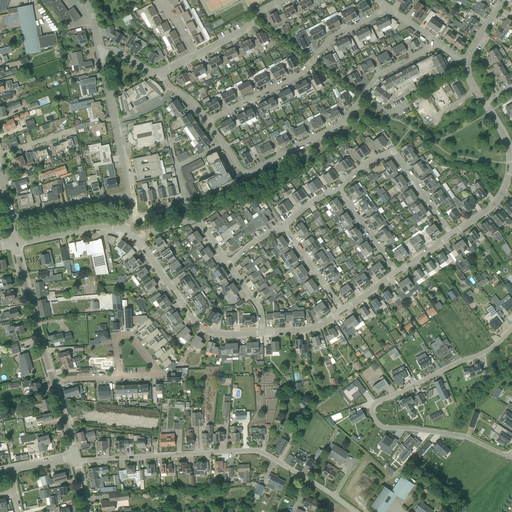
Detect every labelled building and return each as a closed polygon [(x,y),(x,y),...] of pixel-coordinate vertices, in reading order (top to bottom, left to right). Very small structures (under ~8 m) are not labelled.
[(0,0),(0,12),(3,13),(6,12),(9,0),(0,0)] [(48,0),(47,0),(48,0),(49,3),(64,22),(70,17),(71,17),(75,23),(81,18),(74,8),(68,12),(59,0),(48,0)] [(307,8),(303,0),(299,0),(298,1),(299,2),(298,3),(299,5),(296,7),(300,14),(304,12),(304,10),(307,8)] [(316,6),(313,0),(303,0),(307,8),(311,6),(313,8),(316,6)] [(360,3),(354,6),(357,11),(360,10),(362,14),(370,10),(369,7),(371,6),(369,3),(366,4),(365,0),(360,3)] [(400,3),(401,3),(402,4),(400,7),(406,11),(412,3),(407,0),(398,0),(397,1),(400,3)] [(476,4),(475,6),(485,13),(486,13),(485,13),(488,8),(483,5),(485,2),(482,0),(479,6),(476,4)] [(175,9),(179,16),(181,15),(188,11),(183,1),(179,3),(180,6),(175,9)] [(425,8),(418,3),(414,9),(417,12),(414,17),(420,21),(426,13),(423,11),(425,8)] [(147,19),(157,14),(152,4),(138,11),(140,15),(144,13),(147,19)] [(41,52),(38,38),(36,28),(32,6),(32,5),(32,6),(32,7),(18,10),(21,27),(26,55),(41,52)] [(300,14),(296,7),(294,8),(292,6),(291,6),(290,5),(286,7),(291,16),(295,15),(297,16),(300,14)] [(352,9),(347,12),(352,20),(357,17),(354,12),(357,11),(354,6),(354,5),(351,7),(352,9)] [(331,14),(337,11),(334,6),(328,9),(331,14)] [(470,9),(469,12),(478,18),(479,16),(482,17),(485,13),(475,6),(473,8),(474,8),(473,11),(470,9)] [(291,16),(286,7),(282,9),(283,11),(282,11),(283,14),(281,15),(285,23),(288,21),(288,18),(291,16)] [(8,10),(9,14),(0,15),(0,30),(21,27),(18,10),(18,8),(8,10)] [(192,22),(196,20),(191,9),(188,11),(181,15),(185,22),(191,19),(192,22)] [(432,30),(437,22),(432,19),(436,14),(431,11),(424,20),(429,24),(427,26),(432,30)] [(346,23),(352,20),(347,12),(342,15),(340,12),(338,14),(341,19),(343,18),(346,23)] [(464,19),(465,20),(476,28),(476,27),(479,22),(476,21),(478,18),(469,12),(464,19)] [(285,23),(281,15),(278,17),(276,13),(269,16),(271,19),(269,20),(272,26),(273,26),(274,29),(276,29),(281,26),(281,25),(285,23)] [(162,25),(162,24),(157,14),(147,19),(144,21),(148,28),(151,26),(153,30),(157,28),(157,27),(162,25)] [(336,17),(331,20),(335,29),(341,26),(338,21),(341,19),(338,14),(335,15),(336,17)] [(384,18),(381,20),(385,28),(389,26),(395,31),(399,25),(396,24),(397,22),(392,19),(389,21),(387,17),(385,19),(384,18)] [(503,23),(511,28),(511,25),(511,19),(511,21),(507,19),(505,21),(504,20),(503,23)] [(192,22),(186,25),(190,32),(196,29),(197,32),(201,30),(196,20),(192,22)] [(330,32),(335,29),(331,20),(325,23),(324,21),(322,22),(324,28),(327,26),(330,32)] [(381,30),(385,28),(381,20),(377,21),(378,22),(375,24),(378,30),(375,31),(379,39),(384,37),(381,30)] [(465,20),(464,22),(463,22),(459,28),(462,30),(469,35),(472,31),(472,32),(475,28),(475,27),(476,28),(465,20)] [(165,36),(172,33),(171,32),(166,22),(162,24),(162,25),(157,27),(157,28),(162,38),(165,36)] [(324,28),(322,22),(319,24),(320,27),(315,29),(320,39),(324,37),(323,36),(325,35),(322,29),(324,28)] [(442,26),(437,22),(432,30),(437,33),(439,31),(441,33),(445,27),(443,25),(442,26)] [(501,28),(508,32),(511,28),(503,23),(501,25),(503,25),(501,28)] [(121,39),(123,36),(116,32),(116,33),(114,32),(113,26),(105,28),(107,36),(110,38),(112,39),(112,40),(118,44),(119,43),(120,44),(122,40),(121,39)] [(58,46),(56,34),(42,37),(40,27),(36,28),(38,38),(41,52),(45,50),(45,48),(58,46)] [(365,38),(369,36),(372,43),(377,40),(373,32),(371,34),(367,27),(365,29),(364,28),(361,30),(365,38)] [(441,35),(444,37),(444,38),(451,43),(456,37),(455,37),(451,33),(453,31),(447,27),(441,35)] [(498,30),(497,32),(505,37),(508,32),(501,28),(499,30),(498,30)] [(316,41),(320,39),(315,29),(309,32),(308,30),(306,32),(308,37),(311,36),(314,41),(316,40),(316,41)] [(201,30),(197,32),(199,35),(193,38),(197,45),(207,40),(201,30)] [(311,42),(308,37),(306,32),(305,30),(299,33),(302,39),(297,41),(300,46),(301,46),(303,49),(309,46),(308,43),(311,42)] [(366,40),(365,38),(361,30),(357,32),(358,32),(355,34),(356,35),(353,37),(359,49),(364,47),(362,42),(366,40)] [(79,44),(87,43),(85,31),(77,33),(79,44)] [(175,31),(171,32),(172,33),(165,36),(170,46),(175,44),(173,41),(178,38),(175,31)] [(254,41),(258,49),(261,54),(263,53),(264,52),(262,44),(268,41),(265,34),(263,35),(262,32),(255,35),(257,39),(254,41)] [(497,32),(495,34),(497,34),(495,37),(497,39),(496,41),(501,45),(503,42),(502,41),(505,37),(497,32)] [(457,34),(455,37),(456,37),(451,43),(454,44),(453,45),(461,50),(465,44),(461,41),(463,38),(457,34)] [(144,49),(147,44),(146,44),(136,38),(136,37),(132,35),(125,46),(131,50),(130,51),(133,53),(133,54),(135,55),(136,55),(138,52),(139,52),(142,47),(144,49)] [(413,50),(414,49),(415,50),(418,48),(417,47),(419,46),(418,45),(421,40),(414,35),(411,39),(409,40),(408,39),(404,41),(405,41),(407,47),(409,50),(412,48),(413,50)] [(341,40),(345,48),(349,46),(353,53),(357,50),(351,38),(348,39),(348,38),(345,39),(345,38),(341,40)] [(255,50),(258,49),(254,41),(252,42),(250,40),(249,40),(248,39),(244,41),(249,51),(253,48),(255,50)] [(341,50),(345,48),(341,40),(337,42),(338,43),(335,44),(338,50),(336,52),(340,59),(344,57),(341,50)] [(246,52),(249,51),(244,41),(240,43),(241,45),(240,45),(241,48),(238,49),(242,57),(246,55),(246,52)] [(397,47),(402,55),(406,53),(405,52),(407,52),(405,48),(407,47),(405,41),(402,43),(402,44),(397,47)] [(170,46),(176,57),(185,52),(181,44),(176,47),(175,44),(170,46)] [(387,47),(391,55),(394,54),(396,57),(397,57),(398,58),(402,55),(397,47),(392,49),(390,45),(387,47)] [(0,49),(0,53),(2,53),(2,55),(12,52),(11,46),(7,47),(0,49)] [(238,59),(242,57),(238,49),(236,50),(234,48),(233,49),(232,47),(228,49),(233,59),(237,57),(238,59)] [(381,55),(386,64),(390,62),(389,61),(391,60),(389,57),(391,55),(387,47),(384,48),(386,52),(381,55)] [(495,48),(488,53),(490,56),(487,58),(489,60),(499,54),(495,48)] [(225,56),(222,57),(226,65),(234,61),(233,59),(228,49),(224,51),(225,53),(224,54),(225,56)] [(148,57),(149,57),(147,60),(149,61),(148,62),(152,64),(152,63),(153,64),(155,61),(156,61),(157,59),(159,60),(164,58),(160,50),(155,53),(154,55),(151,53),(148,57)] [(84,69),(93,68),(91,62),(83,63),(81,52),(71,54),(75,72),(84,70),(84,69)] [(390,78),(390,79),(386,82),(385,80),(385,81),(382,82),(381,82),(383,85),(380,88),(378,87),(372,95),(373,95),(376,97),(377,97),(380,99),(379,100),(380,99),(383,101),(382,102),(386,104),(385,104),(386,105),(391,97),(394,100),(416,89),(412,80),(415,78),(416,80),(429,73),(432,79),(450,69),(444,58),(442,59),(440,55),(438,55),(436,52),(432,55),(432,56),(431,57),(430,56),(414,64),(414,65),(411,67),(410,67),(411,69),(407,71),(406,69),(406,70),(407,71),(402,73),(402,72),(401,72),(398,74),(395,76),(394,76),(395,77),(391,79),(390,78)] [(323,59),(322,60),(324,64),(325,63),(327,67),(334,63),(334,65),(339,62),(335,53),(330,56),(330,55),(323,59)] [(493,62),(495,65),(499,62),(503,60),(499,54),(489,60),(490,63),(493,61),(493,62)] [(386,64),(381,55),(376,58),(380,66),(381,65),(382,66),(386,64)] [(216,56),(212,58),(217,67),(221,65),(222,67),(226,65),(222,57),(220,59),(218,56),(217,57),(216,56)] [(282,60),(285,67),(287,69),(290,67),(291,69),(293,68),(294,69),(297,67),(296,67),(297,66),(296,63),(297,63),(294,57),(288,60),(287,58),(282,60)] [(214,69),(217,67),(212,58),(208,60),(209,61),(208,62),(209,64),(206,66),(210,73),(214,71),(214,69)] [(280,76),(286,73),(283,68),(285,67),(282,60),(274,65),(276,68),(280,76)] [(371,60),(365,63),(370,72),(374,70),(373,69),(375,69),(371,60)] [(492,69),(493,72),(502,66),(499,62),(495,65),(493,66),(494,68),(492,69)] [(358,68),(360,72),(362,71),(364,74),(365,73),(366,74),(370,72),(365,63),(360,66),(360,65),(357,66),(358,68)] [(200,64),(196,66),(201,75),(205,73),(206,75),(210,73),(206,66),(204,67),(202,65),(201,65),(200,64)] [(190,72),(194,82),(198,80),(198,77),(201,75),(196,66),(192,68),(193,69),(192,70),(193,72),(190,74),(190,72)] [(498,75),(505,71),(502,66),(493,72),(494,74),(497,73),(498,75)] [(8,70),(7,67),(0,69),(0,77),(12,74),(11,69),(8,70)] [(269,68),(266,70),(269,75),(272,74),(274,79),(280,76),(276,68),(270,70),(269,68)] [(360,72),(358,68),(353,71),(354,73),(348,77),(351,84),(353,83),(355,85),(357,84),(358,85),(361,83),(360,82),(361,82),(359,78),(362,76),(360,72)] [(266,76),(269,75),(266,70),(264,71),(265,73),(259,76),(264,85),(268,83),(267,83),(269,82),(266,76)] [(498,80),(507,75),(505,71),(498,75),(499,76),(497,78),(498,80)] [(191,83),(194,82),(190,72),(186,74),(185,72),(179,75),(180,76),(178,77),(180,80),(177,84),(182,87),(184,84),(190,81),(191,83)] [(310,81),(316,92),(319,90),(317,86),(325,82),(322,76),(321,76),(319,73),(312,77),(313,79),(310,81)] [(507,75),(498,80),(500,83),(502,81),(504,83),(510,79),(507,75)] [(250,78),(253,83),(255,82),(258,87),(260,86),(260,87),(264,85),(259,76),(254,79),(253,77),(250,78)] [(87,96),(97,93),(94,83),(96,83),(95,78),(81,81),(82,86),(85,85),(87,96)] [(248,82),(243,84),(247,93),(253,90),(250,85),(253,83),(250,78),(247,79),(248,82)] [(151,80),(149,79),(148,81),(145,82),(144,81),(144,82),(141,83),(148,96),(149,95),(151,99),(159,95),(162,98),(160,97),(162,94),(164,93),(163,91),(162,89),(160,86),(157,84),(156,83),(155,82),(153,81),(151,80)] [(309,92),(310,95),(316,92),(313,88),(310,82),(307,84),(306,80),(304,81),(300,83),(305,92),(306,94),(309,92)] [(0,93),(4,92),(10,90),(17,88),(15,84),(11,86),(11,87),(8,88),(7,82),(3,83),(3,82),(0,82),(0,93)] [(132,101),(133,103),(135,106),(136,107),(137,107),(147,101),(145,97),(148,96),(141,83),(129,90),(128,90),(128,91),(126,92),(131,102),(132,101)] [(301,97),(306,94),(305,92),(300,83),(296,84),(296,85),(295,86),(296,89),(294,91),(296,95),(296,97),(298,99),(301,97)] [(451,88),(458,99),(465,95),(458,83),(451,88)] [(236,85),(234,86),(236,92),(239,90),(242,96),(247,93),(243,84),(238,87),(236,85)] [(444,89),(447,94),(452,90),(449,85),(444,89)] [(225,90),(227,93),(231,102),(235,100),(235,99),(236,98),(234,93),(236,92),(234,86),(231,88),(230,87),(225,90)] [(287,89),(283,91),(288,100),(293,97),(294,98),(296,97),(296,95),(294,91),(291,92),(289,89),(287,90),(287,89)] [(280,105),(281,107),(284,106),(284,105),(289,102),(288,100),(283,91),(280,93),(280,94),(278,94),(280,98),(277,99),(280,105)] [(348,94),(347,94),(345,91),(340,94),(341,97),(336,99),(338,103),(341,109),(345,107),(345,108),(348,106),(348,105),(350,104),(349,101),(351,100),(348,94)] [(443,108),(450,104),(442,91),(435,96),(443,108)] [(0,104),(2,104),(1,101),(11,99),(10,92),(4,93),(4,92),(0,93),(0,104)] [(131,102),(126,92),(126,93),(125,92),(124,92),(123,93),(123,94),(122,94),(122,95),(122,96),(118,97),(119,102),(119,104),(120,107),(120,109),(121,109),(122,115),(126,112),(128,112),(129,112),(128,111),(133,109),(129,103),(131,102)] [(228,104),(231,102),(227,93),(221,96),(220,93),(217,95),(220,100),(223,99),(225,104),(227,103),(228,104)] [(216,99),(210,101),(215,111),(219,109),(218,108),(220,107),(217,102),(220,100),(217,95),(215,96),(216,99)] [(215,111),(210,101),(208,97),(202,101),(204,105),(205,104),(209,113),(211,112),(211,113),(215,111)] [(178,102),(177,100),(173,102),(171,99),(169,98),(166,103),(172,111),(181,104),(178,101),(178,102)] [(273,98),(268,100),(272,108),(272,109),(272,110),(280,105),(277,99),(274,101),(273,98)] [(420,103),(427,115),(433,112),(426,99),(420,103)] [(71,111),(72,110),(72,112),(88,109),(90,119),(90,121),(80,123),(80,125),(87,123),(94,122),(99,121),(98,118),(103,117),(104,117),(104,116),(104,113),(103,113),(102,113),(100,102),(94,103),(93,100),(74,104),(71,104),(71,107),(70,107),(71,111)] [(265,101),(263,103),(267,111),(272,109),(272,108),(268,100),(265,101)] [(5,107),(0,107),(0,118),(8,116),(7,112),(21,107),(19,102),(8,106),(8,108),(6,109),(5,107)] [(264,113),(267,111),(263,103),(258,105),(260,108),(257,110),(261,118),(264,117),(265,114),(264,113)] [(338,108),(332,111),(336,120),(340,118),(340,117),(341,116),(340,114),(343,112),(341,109),(338,103),(336,104),(338,108)] [(177,119),(180,117),(182,115),(180,112),(184,110),(183,108),(181,104),(172,111),(177,119)] [(332,122),(336,120),(332,111),(331,111),(330,108),(321,112),(326,121),(329,119),(330,122),(332,121),(332,122)] [(251,109),(246,111),(251,120),(256,117),(251,109)] [(246,111),(241,114),(246,122),(251,120),(246,111)] [(14,122),(20,120),(19,119),(24,117),(25,118),(29,116),(28,112),(18,115),(14,117),(14,119),(13,120),(7,122),(7,124),(5,125),(3,126),(4,130),(6,129),(7,131),(16,128),(14,122)] [(321,116),(315,120),(319,129),(323,127),(323,126),(324,125),(323,122),(326,121),(321,112),(319,113),(321,116)] [(180,117),(185,125),(194,119),(190,114),(187,116),(185,113),(182,115),(180,117)] [(238,119),(235,120),(238,126),(241,125),(246,122),(241,114),(236,116),(238,119)] [(307,119),(304,121),(309,129),(312,128),(313,130),(315,130),(315,131),(319,129),(315,120),(313,117),(312,117),(312,116),(307,119)] [(67,117),(42,126),(45,136),(56,132),(55,129),(56,129),(57,127),(56,126),(65,123),(66,121),(66,120),(68,119),(67,117)] [(33,119),(25,122),(27,127),(35,125),(33,119)] [(194,119),(185,125),(182,127),(184,129),(187,127),(188,129),(196,123),(194,119)] [(229,119),(225,121),(230,130),(234,128),(238,126),(235,120),(232,122),(231,119),(229,120),(229,119)] [(230,130),(225,121),(221,123),(222,124),(220,124),(223,130),(221,131),(224,136),(227,135),(226,132),(230,130)] [(306,131),(309,129),(304,121),(302,122),(304,125),(298,128),(302,137),(306,135),(306,134),(307,134),(306,131)] [(94,122),(87,123),(87,127),(91,126),(93,132),(96,132),(97,137),(100,136),(100,135),(107,133),(104,123),(94,125),(94,122)] [(131,133),(130,132),(129,133),(129,134),(128,135),(128,136),(128,137),(128,138),(128,139),(128,140),(128,141),(129,141),(129,142),(130,143),(131,144),(132,145),(133,145),(134,145),(135,145),(136,145),(137,145),(138,149),(155,145),(154,142),(156,141),(156,142),(165,141),(161,123),(153,125),(152,122),(133,126),(134,130),(131,133)] [(188,129),(192,135),(200,129),(199,127),(196,123),(188,129)] [(290,128),(288,129),(292,138),(295,136),(297,139),(298,138),(298,139),(302,137),(298,128),(291,131),(290,128)] [(200,129),(192,135),(195,139),(204,133),(201,130),(201,131),(200,129)] [(287,134),(281,137),(286,146),(290,144),(289,143),(290,142),(289,140),(292,138),(288,129),(285,130),(287,134)] [(379,138),(377,139),(383,148),(385,145),(387,144),(385,141),(389,139),(384,132),(379,135),(379,138)] [(204,133),(195,139),(192,141),(196,146),(207,138),(204,133)] [(276,135),(271,138),(275,147),(278,145),(280,148),(281,147),(281,148),(286,146),(281,137),(278,139),(276,135)] [(72,148),(74,147),(76,147),(78,146),(76,136),(73,137),(66,139),(69,150),(70,150),(69,148),(72,147),(72,148)] [(10,147),(18,145),(15,137),(11,138),(12,140),(8,141),(10,147)] [(379,149),(383,148),(377,139),(375,141),(372,140),(370,140),(369,138),(367,137),(365,139),(366,142),(367,142),(372,150),(376,148),(377,151),(379,149)] [(207,146),(211,143),(207,138),(196,146),(195,147),(200,154),(204,152),(210,149),(207,146)] [(270,142),(264,146),(269,155),(273,153),(272,152),(273,151),(272,148),(275,147),(271,138),(269,139),(270,142)] [(69,150),(66,139),(65,139),(66,140),(59,142),(63,154),(63,153),(62,151),(65,150),(66,151),(69,150)] [(63,154),(59,142),(59,143),(59,144),(52,146),(55,155),(59,154),(59,155),(61,155),(61,154),(63,154)] [(269,155),(264,146),(262,142),(254,147),(257,154),(258,155),(261,154),(263,156),(264,156),(265,157),(269,155)] [(362,147),(359,149),(365,157),(367,155),(370,153),(368,151),(371,149),(372,150),(367,142),(366,142),(362,145),(362,147)] [(102,162),(108,161),(107,156),(108,156),(107,156),(111,155),(109,145),(101,146),(101,143),(89,146),(91,153),(102,151),(104,161),(93,164),(94,167),(94,168),(98,167),(98,166),(103,165),(102,162)] [(404,153),(406,157),(413,152),(412,149),(414,147),(411,143),(403,148),(405,151),(403,152),(404,153)] [(257,154),(254,147),(254,146),(250,148),(251,151),(248,153),(248,152),(241,156),(244,161),(243,161),(244,163),(245,163),(246,165),(252,162),(251,160),(256,158),(254,155),(257,154)] [(40,149),(43,159),(47,158),(46,156),(48,155),(49,158),(51,158),(47,148),(41,150),(40,149)] [(349,148),(348,149),(355,160),(358,158),(360,160),(362,159),(365,158),(365,157),(359,149),(357,151),(349,148)] [(38,163),(37,160),(39,159),(39,157),(40,157),(41,160),(43,159),(40,149),(33,151),(35,157),(32,158),(33,161),(34,164),(38,163)] [(355,160),(348,149),(346,150),(346,157),(346,159),(343,161),(349,169),(351,167),(354,165),(352,163),(355,160)] [(412,160),(413,162),(418,159),(413,152),(406,157),(409,161),(412,160)] [(221,161),(219,157),(217,158),(214,153),(205,158),(207,162),(209,162),(211,166),(212,165),(218,176),(203,183),(202,181),(197,183),(202,193),(207,190),(208,192),(213,190),(212,188),(216,186),(217,188),(221,186),(222,187),(229,184),(228,182),(233,179),(229,172),(228,173),(226,170),(227,170),(224,166),(222,167),(220,162),(221,161)] [(135,161),(134,161),(135,167),(136,166),(160,161),(158,154),(133,159),(134,160),(135,159),(135,161)] [(413,166),(416,171),(423,166),(422,164),(425,161),(422,156),(418,159),(413,162),(415,165),(413,166)] [(25,164),(22,157),(20,157),(19,158),(17,159),(17,158),(16,159),(14,160),(13,160),(12,162),(13,164),(14,165),(15,164),(18,170),(26,167),(26,169),(30,167),(30,166),(34,165),(34,164),(33,161),(25,164)] [(136,174),(137,174),(138,173),(161,168),(160,161),(136,166),(136,168),(135,168),(136,174)] [(346,171),(349,169),(343,161),(341,162),(339,162),(334,165),(339,172),(342,170),(344,172),(346,171)] [(386,170),(394,165),(390,161),(388,162),(387,161),(382,164),(386,170)] [(113,163),(108,165),(106,165),(108,172),(111,171),(114,170),(113,163)] [(197,193),(192,183),(195,182),(191,174),(190,175),(189,174),(204,166),(203,163),(186,172),(191,183),(189,184),(195,195),(197,193)] [(427,163),(423,166),(416,171),(419,176),(421,174),(423,177),(428,173),(432,171),(427,163)] [(328,173),(334,182),(336,179),(338,178),(336,175),(340,173),(339,172),(334,165),(335,166),(330,169),(330,172),(328,173)] [(394,165),(386,170),(382,173),(387,181),(391,178),(396,174),(395,172),(397,170),(394,165)] [(162,176),(163,176),(163,175),(161,168),(138,173),(138,175),(137,175),(138,181),(162,176)] [(41,174),(43,180),(57,175),(55,169),(50,171),(46,172),(41,174)] [(87,180),(84,171),(79,173),(81,182),(87,180)] [(437,178),(432,171),(428,173),(423,177),(425,179),(423,181),(426,185),(433,180),(437,178)] [(334,182),(328,173),(325,175),(323,174),(319,177),(323,183),(324,184),(327,182),(328,185),(330,183),(334,182)] [(398,177),(396,174),(391,178),(396,185),(404,180),(400,175),(398,177)] [(103,179),(104,185),(105,190),(118,187),(117,187),(116,181),(116,180),(115,176),(103,179)] [(314,181),(312,182),(315,187),(318,191),(320,188),(322,187),(321,184),(323,183),(319,177),(318,176),(314,178),(314,181)] [(168,187),(170,197),(176,196),(176,195),(179,194),(176,178),(173,178),(172,184),(172,186),(168,187)] [(27,179),(11,184),(14,193),(21,191),(21,189),(27,188),(26,185),(28,184),(27,179)] [(99,191),(100,191),(97,179),(88,181),(88,186),(91,185),(93,192),(99,191)] [(158,189),(160,199),(167,198),(166,197),(169,196),(169,197),(170,197),(168,187),(166,179),(163,180),(162,185),(163,188),(158,189)] [(407,184),(404,180),(396,185),(401,192),(406,188),(405,186),(407,184)] [(433,191),(442,185),(440,186),(437,181),(435,183),(433,180),(426,185),(429,190),(431,189),(433,191)] [(160,199),(158,189),(156,181),(153,182),(152,187),(153,189),(148,190),(151,201),(157,200),(157,199),(160,198),(160,199)] [(474,193),(480,201),(487,196),(482,190),(486,188),(481,181),(474,186),(477,191),(474,193)] [(68,189),(70,197),(77,196),(77,195),(87,192),(85,182),(78,184),(79,187),(74,188),(73,184),(66,185),(67,190),(68,189)] [(318,191),(315,187),(312,182),(309,184),(307,183),(303,186),(308,192),(308,193),(311,191),(312,194),(314,192),(318,191)] [(147,183),(143,184),(142,184),(143,192),(138,193),(140,199),(139,199),(140,202),(140,203),(147,202),(147,201),(150,200),(150,201),(151,201),(148,190),(147,183)] [(352,195),(359,189),(355,183),(350,187),(351,188),(348,190),(352,195)] [(303,186),(303,185),(299,188),(299,190),(296,192),(302,201),(305,198),(307,197),(305,194),(308,192),(303,186)] [(433,195),(436,200),(447,192),(442,185),(433,191),(435,194),(433,195)] [(48,198),(49,202),(59,200),(58,197),(57,195),(58,195),(63,194),(62,186),(51,188),(52,193),(47,194),(48,197),(47,197),(47,198),(48,198)] [(29,206),(34,205),(32,194),(34,194),(35,197),(39,196),(37,187),(33,188),(29,189),(30,194),(18,197),(19,201),(19,200),(21,207),(27,205),(29,204),(29,206)] [(302,201),(296,192),(294,188),(291,190),(292,193),(288,196),(293,203),(295,201),(297,203),(299,202),(302,201)] [(359,189),(352,195),(355,199),(357,198),(359,200),(364,197),(367,195),(365,192),(364,193),(361,188),(359,189)] [(408,191),(406,188),(401,192),(403,194),(400,196),(400,198),(403,201),(414,194),(410,190),(411,189),(408,191)] [(443,205),(448,202),(452,199),(447,192),(436,200),(439,204),(439,205),(441,203),(443,205)] [(291,206),(294,204),(293,203),(288,196),(286,194),(285,193),(284,194),(283,198),(285,200),(284,202),(282,204),(288,212),(291,210),(293,208),(291,206)] [(411,206),(416,203),(415,200),(417,199),(417,198),(414,194),(403,201),(406,206),(407,205),(409,208),(411,206)] [(473,206),(477,204),(472,196),(467,200),(468,201),(462,205),(468,213),(475,208),(473,206)] [(359,200),(360,203),(358,204),(362,209),(369,204),(364,197),(359,200)] [(328,202),(332,208),(339,203),(336,198),(334,200),(333,199),(328,202)] [(511,201),(511,202),(510,200),(502,207),(510,215),(511,212),(511,201)] [(377,209),(372,202),(369,204),(362,209),(365,213),(364,214),(365,214),(367,212),(369,215),(377,209)] [(342,208),(339,203),(332,208),(329,210),(332,215),(330,216),(332,219),(333,218),(336,216),(342,212),(340,209),(342,208)] [(420,203),(420,204),(418,205),(416,203),(411,206),(416,213),(423,208),(420,204),(421,204),(420,203)] [(288,212),(282,204),(280,205),(278,205),(274,208),(278,215),(281,213),(283,215),(285,214),(288,212)] [(452,213),(449,215),(448,216),(449,216),(451,219),(450,219),(451,219),(452,219),(454,222),(460,218),(458,215),(461,213),(456,205),(451,209),(451,211),(452,213)] [(271,214),(268,209),(262,214),(260,212),(261,211),(258,207),(254,210),(259,216),(265,225),(265,224),(270,221),(273,219),(270,214),(271,214)] [(427,213),(423,208),(416,213),(413,215),(416,220),(418,223),(421,221),(426,217),(424,214),(427,213)] [(382,216),(377,209),(369,215),(370,217),(368,219),(372,223),(380,217),(382,216)] [(259,216),(253,219),(252,218),(252,217),(248,210),(244,213),(250,221),(257,231),(257,230),(262,227),(265,225),(259,216)] [(509,225),(510,224),(511,222),(511,221),(502,211),(499,213),(498,212),(492,218),(496,222),(495,222),(499,226),(505,221),(509,225)] [(338,225),(349,217),(346,213),(344,214),(342,212),(336,216),(333,218),(336,221),(338,225)] [(217,213),(208,219),(210,222),(214,227),(213,227),(223,221),(229,217),(227,213),(222,216),(222,217),(221,215),(220,215),(219,215),(217,213)] [(254,233),(257,231),(250,221),(248,223),(247,222),(245,224),(244,223),(244,222),(240,216),(236,218),(239,222),(241,225),(242,226),(244,230),(248,236),(254,232),(254,233)] [(379,229),(386,223),(385,221),(386,221),(382,216),(380,217),(372,223),(375,228),(374,228),(377,226),(379,229)] [(352,222),(349,217),(338,225),(343,232),(347,230),(352,226),(350,224),(353,222),(352,222)] [(301,221),(295,225),(296,226),(294,228),(297,232),(304,227),(302,224),(305,223),(305,222),(302,218),(300,219),(301,221)] [(220,235),(237,223),(235,219),(228,224),(226,226),(225,224),(223,221),(213,227),(215,230),(216,230),(220,235)] [(239,222),(237,223),(220,235),(223,240),(223,241),(225,244),(234,237),(232,235),(231,235),(230,233),(232,231),(233,231),(240,226),(241,225),(239,222)] [(502,237),(493,223),(489,226),(486,222),(480,226),(486,234),(490,231),(495,239),(498,239),(502,237)] [(388,226),(386,223),(379,229),(380,231),(378,233),(381,238),(389,232),(392,230),(389,225),(388,226)] [(430,228),(435,236),(440,233),(438,230),(439,230),(436,226),(435,226),(434,225),(430,228)] [(354,229),(352,226),(347,230),(352,237),(359,232),(356,227),(354,229)] [(302,236),(304,238),(309,234),(304,227),(297,232),(300,237),(302,236)] [(422,233),(425,239),(429,237),(431,239),(435,236),(430,228),(422,233)] [(200,236),(196,231),(194,233),(191,229),(186,233),(188,236),(187,237),(186,238),(186,240),(188,243),(191,241),(200,236)] [(485,239),(483,235),(481,233),(480,232),(477,235),(474,230),(468,234),(474,242),(477,240),(478,242),(481,242),(485,239)] [(304,242),(307,246),(314,241),(312,238),(314,236),(312,232),(309,234),(304,238),(306,241),(304,242)] [(352,237),(349,239),(354,246),(357,244),(362,240),(360,238),(363,236),(362,236),(359,232),(352,237)] [(387,241),(389,243),(394,240),(396,238),(393,234),(391,235),(389,232),(381,238),(385,242),(387,241)] [(240,233),(234,237),(225,244),(226,245),(229,249),(228,249),(231,252),(235,249),(236,250),(241,247),(238,243),(237,243),(235,241),(238,239),(239,239),(243,236),(242,236),(241,233),(240,233)] [(422,241),(425,239),(422,233),(418,236),(416,233),(412,236),(414,239),(419,247),(424,244),(422,241)] [(111,236),(110,236),(109,237),(108,236),(107,236),(109,244),(114,245),(116,238),(117,239),(116,238),(114,237),(113,237),(111,236)] [(191,253),(197,249),(202,246),(200,242),(203,240),(200,236),(191,241),(193,244),(190,252),(191,253)] [(278,237),(273,240),(274,241),(273,241),(274,243),(272,245),(274,248),(284,241),(281,236),(279,238),(278,237)] [(157,244),(154,246),(158,252),(167,245),(163,240),(160,237),(154,241),(157,244)] [(411,241),(409,238),(404,242),(406,245),(410,250),(413,248),(415,250),(419,247),(414,239),(411,241)] [(89,242),(89,244),(92,255),(94,268),(96,275),(108,274),(101,240),(100,239),(99,240),(98,240),(89,242)] [(317,239),(314,241),(307,246),(310,251),(310,252),(312,250),(314,252),(323,247),(325,245),(323,242),(320,244),(317,239)] [(121,258),(124,262),(136,254),(133,250),(129,246),(125,243),(121,240),(117,247),(121,250),(122,251),(126,254),(121,258)] [(357,244),(362,251),(369,246),(366,242),(366,241),(364,243),(362,240),(357,244)] [(462,240),(458,244),(463,252),(466,250),(467,251),(469,252),(473,252),(475,251),(468,240),(464,243),(462,240)] [(92,255),(89,244),(88,244),(87,243),(84,243),(83,241),(76,243),(76,245),(72,246),(73,248),(69,249),(70,254),(74,253),(75,258),(80,257),(80,255),(83,255),(83,252),(86,251),(87,256),(92,255)] [(274,248),(277,253),(280,251),(282,253),(287,250),(286,247),(288,246),(284,241),(274,248)] [(410,250),(406,245),(402,247),(401,244),(396,247),(398,250),(404,258),(408,255),(406,252),(410,250)] [(460,254),(463,252),(458,244),(453,247),(454,250),(451,252),(456,260),(455,261),(462,271),(466,268),(461,259),(462,259),(462,256),(460,254)] [(197,249),(202,257),(211,252),(207,247),(205,249),(202,246),(197,249)] [(362,262),(365,260),(367,258),(372,255),(370,252),(372,251),(369,246),(362,251),(357,255),(362,262)] [(328,254),(323,247),(314,252),(316,255),(313,257),(314,257),(317,261),(324,256),(328,254)] [(169,248),(160,255),(164,260),(166,258),(169,262),(175,258),(172,254),(173,254),(169,248)] [(47,254),(40,256),(42,265),(50,264),(48,257),(52,257),(50,250),(47,251),(47,254)] [(279,255),(284,263),(284,262),(294,255),(291,251),(289,252),(287,250),(282,253),(279,255)] [(398,250),(393,253),(394,255),(393,255),(396,260),(397,259),(396,259),(397,259),(399,261),(404,258),(398,250)] [(214,256),(211,252),(202,257),(204,260),(202,263),(205,267),(213,262),(211,258),(214,256)] [(453,261),(449,254),(445,257),(442,252),(436,256),(442,264),(445,262),(446,264),(449,264),(453,261)] [(294,255),(284,262),(287,267),(288,267),(290,265),(292,267),(297,264),(296,262),(298,260),(294,255)] [(322,264),(324,266),(329,263),(324,256),(317,261),(320,265),(320,266),(322,264)] [(143,264),(139,259),(136,261),(134,257),(124,264),(129,270),(129,269),(131,273),(143,264)] [(254,266),(263,260),(261,257),(254,261),(254,262),(251,264),(250,262),(250,261),(248,257),(243,260),(244,261),(239,264),(241,267),(242,267),(245,272),(245,273),(254,266)] [(168,267),(172,272),(175,270),(177,274),(183,269),(181,266),(177,260),(168,267)] [(324,271),(327,275),(337,268),(332,261),(329,263),(324,266),(326,269),(323,271),(324,271)] [(430,261),(425,264),(430,272),(433,270),(435,272),(437,272),(442,269),(437,262),(433,265),(430,261)] [(375,266),(381,274),(385,271),(383,268),(384,268),(382,264),(381,264),(380,263),(375,266)] [(289,270),(293,277),(304,269),(301,265),(302,265),(301,265),(299,266),(297,264),(292,267),(290,269),(289,270)] [(211,269),(212,272),(210,273),(210,276),(213,280),(217,278),(225,272),(221,267),(219,269),(216,266),(211,269)] [(254,266),(245,273),(247,276),(247,275),(251,280),(250,281),(251,281),(260,274),(260,275),(266,270),(264,267),(260,269),(260,270),(258,272),(254,266)] [(367,271),(371,277),(374,274),(376,277),(381,274),(375,266),(367,271)] [(133,276),(140,284),(149,278),(146,275),(149,273),(145,267),(133,276)] [(277,268),(274,270),(278,277),(282,275),(277,268)] [(334,281),(339,277),(341,276),(336,269),(337,268),(327,275),(330,280),(332,279),(334,281)] [(308,274),(304,269),(293,277),(298,284),(302,282),(307,278),(305,276),(308,274)] [(358,275),(359,277),(365,285),(369,282),(367,279),(371,277),(367,271),(365,269),(362,271),(362,272),(358,275)] [(421,273),(418,269),(413,273),(418,281),(422,278),(423,280),(426,280),(430,277),(425,270),(421,273)] [(191,282),(194,279),(188,271),(185,273),(179,277),(182,281),(179,282),(183,287),(191,282)] [(48,276),(48,272),(37,273),(38,280),(43,279),(43,282),(62,280),(61,274),(57,275),(48,276)] [(222,286),(227,282),(225,279),(228,277),(225,272),(217,278),(222,286)] [(266,283),(272,279),(269,275),(265,278),(265,279),(263,280),(261,278),(262,277),(260,275),(260,274),(251,281),(253,284),(257,289),(256,289),(266,283)] [(359,277),(356,279),(354,276),(349,280),(351,282),(355,288),(358,285),(360,288),(365,285),(359,277)] [(12,283),(10,282),(10,281),(11,281),(10,278),(7,278),(4,278),(4,279),(1,280),(0,280),(0,289),(4,289),(4,288),(12,286),(13,285),(13,283),(12,283)] [(302,282),(307,289),(314,284),(311,279),(312,279),(311,279),(309,281),(307,278),(302,282)] [(416,282),(413,278),(410,281),(408,278),(403,282),(409,290),(411,292),(411,294),(420,287),(418,285),(416,282)] [(151,294),(157,290),(154,287),(157,285),(153,279),(141,288),(143,291),(147,289),(151,294)] [(470,286),(465,279),(461,282),(466,289),(470,286)] [(35,283),(37,297),(45,296),(48,296),(48,290),(44,291),(43,282),(35,283)] [(189,290),(192,294),(200,288),(197,284),(194,286),(191,282),(183,287),(186,292),(189,290)] [(224,296),(236,288),(232,283),(230,285),(227,282),(222,286),(220,287),(222,290),(222,292),(224,296)] [(343,288),(349,296),(353,293),(352,290),(355,288),(351,282),(343,288)] [(409,290),(403,282),(398,285),(400,288),(396,290),(400,296),(409,290)] [(267,285),(266,283),(256,289),(258,292),(259,292),(262,297),(271,291),(278,287),(275,283),(271,286),(271,287),(268,289),(267,286),(267,285)] [(312,296),(317,293),(315,290),(318,289),(314,284),(307,289),(312,296)] [(191,299),(195,304),(206,297),(200,288),(192,294),(194,297),(191,299)] [(230,304),(239,298),(236,294),(239,293),(236,288),(224,296),(230,304)] [(343,288),(339,291),(340,293),(339,293),(342,297),(344,299),(349,296),(343,288)] [(452,300),(459,296),(454,288),(447,293),(452,300)] [(2,301),(3,306),(11,304),(10,301),(15,300),(15,299),(16,299),(15,296),(14,296),(13,291),(12,290),(8,291),(9,293),(4,293),(5,294),(2,295),(3,300),(2,301)] [(392,302),(394,302),(398,307),(402,304),(394,292),(390,295),(387,290),(382,294),(387,302),(390,300),(392,302)] [(273,294),(271,291),(262,297),(264,300),(268,305),(283,295),(281,291),(277,294),(277,295),(274,297),(272,295),(273,294)] [(120,293),(112,293),(113,310),(121,310),(120,293)] [(156,301),(159,305),(168,300),(164,295),(161,297),(159,293),(149,300),(151,303),(151,302),(152,303),(156,301)] [(469,297),(466,294),(462,297),(468,305),(472,302),(469,297)] [(203,311),(212,305),(206,297),(195,304),(198,309),(201,307),(203,311)] [(490,299),(496,307),(500,304),(495,297),(491,299),(490,299)] [(390,312),(387,307),(382,300),(378,303),(375,298),(370,302),(375,310),(379,308),(380,310),(383,310),(386,315),(390,312)] [(501,305),(507,313),(511,308),(511,300),(511,298),(501,305)] [(45,300),(38,301),(41,318),(51,315),(49,308),(47,309),(45,300)] [(160,318),(165,314),(171,310),(168,307),(171,305),(168,300),(159,305),(155,309),(161,317),(160,318)] [(318,306),(323,314),(328,311),(326,308),(330,305),(326,300),(318,306)] [(288,310),(288,313),(289,319),(293,319),(293,323),(298,322),(298,312),(298,308),(298,307),(297,307),(296,305),(290,310),(288,310)] [(310,311),(312,318),(317,314),(319,317),(323,314),(318,306),(310,311)] [(367,311),(364,306),(358,310),(364,318),(367,316),(368,318),(371,318),(375,315),(371,308),(367,311)] [(491,306),(486,309),(492,317),(487,320),(494,330),(501,326),(497,321),(500,318),(491,306)] [(298,312),(298,322),(304,322),(304,318),(310,318),(308,312),(304,312),(304,308),(298,308),(298,312)] [(11,318),(19,316),(19,315),(19,312),(18,312),(18,309),(13,310),(9,311),(9,312),(7,312),(3,313),(4,318),(9,317),(9,318),(11,318)] [(140,326),(148,320),(149,320),(146,316),(132,317),(131,309),(124,309),(125,329),(132,329),(132,324),(138,324),(140,326)] [(167,326),(169,324),(180,317),(176,312),(173,314),(171,310),(165,314),(169,319),(164,322),(167,326)] [(123,327),(122,311),(117,311),(117,320),(109,321),(110,327),(113,327),(113,330),(114,330),(114,331),(117,330),(117,329),(120,329),(120,327),(123,327)] [(211,311),(210,313),(208,313),(206,317),(208,317),(207,319),(214,323),(216,319),(219,320),(222,322),(223,316),(222,316),(222,315),(215,312),(214,313),(211,311)] [(231,313),(226,313),(226,317),(226,326),(233,325),(233,321),(236,321),(236,313),(231,313)] [(279,313),(269,314),(269,320),(273,320),(274,324),(279,323),(279,313)] [(289,319),(288,313),(279,313),(279,323),(285,323),(285,320),(289,319)] [(242,318),(242,325),(247,325),(249,325),(254,324),(254,323),(256,323),(256,320),(254,320),(254,317),(250,317),(250,314),(246,314),(246,317),(242,318)] [(423,322),(427,319),(428,318),(424,314),(416,319),(420,324),(423,322)] [(348,319),(354,328),(363,322),(359,316),(355,319),(353,316),(348,319)] [(180,317),(169,324),(175,333),(183,327),(180,324),(183,322),(180,317)] [(143,340),(144,339),(151,334),(150,334),(146,328),(153,323),(149,319),(149,320),(148,320),(140,326),(137,329),(141,334),(138,336),(140,338),(141,338),(143,340)] [(348,332),(354,328),(348,319),(343,323),(344,324),(340,326),(347,336),(350,334),(348,332)] [(14,327),(11,327),(10,322),(2,323),(2,328),(8,327),(10,335),(16,333),(17,336),(25,334),(22,326),(14,328),(14,327)] [(98,333),(99,341),(103,340),(103,341),(109,341),(108,336),(107,336),(107,332),(106,332),(105,325),(99,326),(100,333),(98,333)] [(405,329),(408,334),(414,329),(411,325),(405,329)] [(188,334),(191,331),(186,327),(176,337),(179,339),(181,337),(183,339),(187,342),(191,337),(188,334)] [(151,334),(144,339),(148,343),(146,345),(148,347),(150,349),(152,348),(158,343),(154,338),(160,333),(157,328),(153,331),(150,334),(151,334)] [(327,331),(329,335),(325,337),(328,342),(335,337),(337,340),(339,340),(341,339),(343,343),(344,343),(346,342),(339,330),(335,332),(333,328),(327,331)] [(48,340),(50,344),(64,340),(65,343),(73,340),(71,333),(63,335),(63,333),(56,335),(48,337),(49,340),(48,340)] [(202,339),(197,336),(189,348),(193,350),(194,347),(196,349),(197,348),(200,350),(204,344),(201,342),(202,339)] [(328,354),(326,348),(324,340),(319,341),(318,336),(311,338),(314,347),(318,346),(319,348),(321,350),(323,349),(324,353),(326,354),(328,354)] [(445,351),(446,352),(449,350),(447,347),(450,345),(446,339),(442,342),(438,337),(434,340),(437,345),(432,349),(437,357),(445,351)] [(159,357),(164,353),(160,348),(167,342),(164,338),(158,343),(152,348),(155,353),(154,354),(157,359),(159,357)] [(302,345),(301,340),(295,340),(296,350),(300,349),(300,352),(302,353),(303,353),(303,358),(305,360),(307,360),(307,353),(306,345),(302,345)] [(216,355),(218,348),(214,347),(215,344),(209,342),(206,353),(212,354),(216,355)] [(280,351),(280,345),(278,345),(278,342),(271,342),(271,346),(266,347),(266,354),(272,354),(272,352),(279,352),(279,351),(280,351)] [(253,353),(252,343),(246,344),(246,347),(242,347),(242,354),(253,353)] [(256,343),(252,343),(253,353),(263,353),(263,346),(258,346),(258,343),(256,343)] [(232,358),(231,344),(225,345),(226,348),(221,348),(222,359),(232,358)] [(242,354),(242,347),(238,347),(237,344),(231,344),(232,358),(232,354),(242,354)] [(19,353),(16,345),(10,347),(13,355),(19,353)] [(159,357),(163,362),(161,364),(162,366),(163,366),(165,368),(169,365),(172,363),(168,357),(175,352),(172,347),(164,353),(159,357)] [(394,354),(396,358),(400,355),(395,348),(387,353),(390,356),(394,354)] [(61,362),(63,362),(71,359),(69,351),(59,354),(61,362)] [(30,374),(28,371),(33,370),(27,353),(19,356),(21,361),(19,361),(21,368),(19,368),(22,377),(30,374)] [(417,362),(421,370),(422,370),(431,365),(431,366),(431,365),(430,364),(434,362),(430,355),(427,357),(426,357),(417,361),(418,362),(417,362)] [(80,356),(71,359),(63,362),(66,370),(74,367),(72,363),(81,360),(80,356)] [(365,360),(369,365),(375,361),(371,356),(365,360)] [(94,359),(95,364),(102,364),(102,369),(112,369),(112,361),(108,362),(108,361),(106,361),(106,358),(94,359)] [(183,377),(183,368),(175,369),(177,365),(173,362),(172,363),(169,365),(173,369),(173,373),(171,374),(167,374),(167,383),(179,382),(179,377),(183,377)] [(357,371),(362,368),(357,362),(353,365),(357,371)] [(470,377),(482,373),(480,366),(479,363),(474,365),(474,367),(468,369),(468,368),(463,369),(464,375),(469,374),(470,377)] [(397,387),(404,383),(403,380),(408,377),(408,378),(409,378),(403,366),(399,368),(401,372),(392,377),(397,387)] [(379,379),(381,381),(372,387),(377,395),(389,386),(382,377),(379,379)] [(355,386),(360,383),(357,380),(346,388),(346,389),(342,392),(350,402),(354,399),(354,400),(361,395),(358,390),(358,391),(358,390),(359,389),(357,387),(356,387),(355,386)] [(450,398),(441,380),(440,380),(441,381),(434,384),(442,399),(448,395),(450,398)] [(31,393),(41,389),(40,384),(39,385),(38,382),(32,384),(31,381),(21,382),(23,388),(29,387),(31,393)] [(157,394),(162,394),(162,384),(161,384),(161,383),(158,383),(158,384),(156,384),(156,387),(152,387),(153,404),(157,403),(157,394)] [(77,386),(64,390),(66,398),(80,394),(77,386)] [(109,391),(109,387),(98,387),(99,396),(105,396),(105,399),(113,399),(112,391),(109,391)] [(493,397),(497,399),(502,391),(498,388),(493,397)] [(403,399),(398,402),(399,403),(401,408),(405,406),(409,414),(410,414),(410,415),(414,413),(413,412),(414,412),(410,405),(417,401),(420,405),(425,403),(420,394),(415,397),(416,399),(413,401),(410,397),(405,399),(406,400),(404,401),(403,399)] [(52,409),(49,399),(41,401),(27,404),(27,406),(29,406),(29,409),(32,409),(32,408),(42,406),(44,411),(52,409)] [(304,411),(308,407),(302,400),(298,404),(304,411)] [(223,402),(222,416),(229,417),(230,403),(223,402)] [(236,420),(246,419),(245,412),(245,409),(235,410),(236,420)] [(350,422),(351,422),(353,425),(356,423),(365,417),(365,418),(366,417),(361,410),(356,413),(354,410),(350,413),(352,416),(349,418),(348,418),(349,419),(350,422)] [(474,428),(480,413),(474,411),(469,426),(474,428)] [(511,430),(511,428),(511,419),(511,417),(511,415),(507,412),(507,411),(502,417),(503,418),(503,417),(505,419),(502,423),(502,424),(502,423),(511,430)] [(192,427),(199,426),(198,420),(204,420),(203,414),(201,414),(201,412),(191,413),(192,427)] [(45,422),(53,420),(53,419),(53,417),(52,416),(51,414),(36,418),(36,421),(37,422),(44,420),(45,422)] [(335,426),(329,418),(325,420),(332,428),(335,426)] [(182,430),(183,425),(183,420),(179,420),(179,423),(174,423),(174,430),(182,430)] [(211,443),(210,434),(213,434),(212,425),(206,425),(206,434),(202,434),(202,444),(211,443)] [(293,434),(296,436),(301,427),(297,425),(296,428),(293,434)] [(504,435),(507,431),(498,425),(494,431),(496,432),(492,438),(496,440),(496,441),(497,442),(500,445),(501,444),(505,447),(508,443),(511,439),(510,438),(504,435)] [(231,434),(232,442),(239,442),(239,434),(240,433),(241,433),(242,432),(242,431),(242,430),(242,429),(241,428),(240,428),(236,428),(236,426),(231,427),(231,434)] [(265,429),(258,429),(258,428),(250,428),(250,434),(251,434),(252,441),(256,441),(256,442),(262,441),(262,436),(265,435),(265,429)] [(186,445),(194,445),(193,437),(193,429),(188,429),(185,433),(186,445)] [(95,436),(94,432),(85,434),(84,432),(76,434),(79,443),(86,441),(86,438),(95,436)] [(213,434),(214,443),(218,443),(218,441),(224,441),(224,437),(225,437),(225,432),(216,433),(216,434),(213,434)] [(357,442),(360,438),(353,432),(349,436),(357,442)] [(38,443),(40,452),(47,450),(45,444),(50,443),(50,444),(48,436),(38,439),(37,434),(20,437),(22,443),(34,441),(34,444),(38,443)] [(160,439),(161,447),(175,446),(174,434),(168,434),(168,438),(160,439)] [(288,442),(286,441),(288,438),(284,435),(282,438),(274,451),(281,455),(288,442)] [(390,436),(389,435),(387,438),(384,436),(382,438),(383,439),(380,443),(383,444),(380,449),(389,455),(388,456),(389,456),(391,452),(395,445),(390,442),(392,438),(390,437),(390,436)] [(137,448),(145,448),(145,441),(144,438),(140,438),(140,436),(137,436),(133,436),(134,441),(137,441),(137,448)] [(410,437),(403,446),(407,449),(399,458),(403,461),(403,462),(403,463),(412,452),(410,451),(412,449),(418,442),(414,439),(415,439),(415,438),(413,440),(410,437)] [(110,447),(110,439),(103,439),(103,442),(98,442),(98,447),(97,447),(98,449),(98,450),(106,450),(106,447),(110,447)] [(445,457),(451,450),(447,446),(447,447),(443,443),(440,440),(434,447),(436,449),(436,448),(444,455),(444,456),(445,457)] [(115,441),(116,449),(123,449),(123,447),(129,446),(128,441),(122,441),(115,441)] [(431,444),(428,442),(417,454),(420,457),(431,444)] [(29,455),(40,453),(40,452),(38,443),(34,444),(27,446),(29,455)] [(325,453),(328,455),(328,456),(342,465),(349,454),(334,445),(332,449),(330,452),(327,450),(325,453)] [(297,454),(293,460),(302,466),(304,463),(306,464),(306,465),(310,467),(314,461),(310,458),(308,461),(305,459),(306,457),(301,454),(300,456),(297,454)] [(205,474),(205,472),(209,472),(208,464),(205,464),(205,463),(204,463),(202,463),(202,462),(197,462),(197,466),(194,466),(194,475),(205,474)] [(218,473),(226,473),(226,469),(223,469),(222,462),(215,462),(215,470),(218,470),(218,473)] [(186,473),(191,473),(190,465),(187,465),(186,463),(178,463),(179,472),(185,471),(186,473)] [(173,474),(173,473),(176,473),(175,467),(172,467),(172,464),(166,464),(161,464),(161,467),(160,467),(161,474),(169,473),(169,475),(173,474)] [(327,478),(332,481),(337,473),(338,470),(328,464),(326,467),(322,474),(327,477),(327,478)] [(243,477),(243,483),(249,483),(249,472),(249,465),(238,465),(238,472),(239,472),(239,474),(240,475),(241,476),(243,477)] [(99,474),(108,472),(108,466),(108,467),(96,468),(88,469),(90,480),(98,478),(99,478),(99,474)] [(122,470),(119,471),(120,479),(127,478),(128,479),(130,478),(135,478),(138,487),(140,486),(140,480),(140,477),(140,471),(135,471),(135,468),(134,467),(135,467),(135,466),(126,466),(127,471),(123,471),(122,471),(122,470)] [(40,477),(43,486),(59,482),(59,481),(67,479),(65,472),(57,474),(57,475),(53,476),(54,479),(50,480),(50,478),(48,475),(40,477)] [(284,482),(276,478),(276,477),(270,474),(268,479),(270,480),(269,483),(275,486),(275,488),(280,491),(284,482)] [(102,477),(99,478),(98,478),(90,480),(92,488),(96,487),(96,489),(99,489),(100,489),(99,484),(102,483),(101,482),(103,482),(103,483),(109,481),(108,476),(102,477)] [(414,485),(402,477),(392,492),(404,500),(414,485)] [(264,487),(258,484),(256,483),(255,487),(255,489),(256,489),(254,493),(255,494),(253,497),(258,500),(260,496),(264,487)] [(44,498),(46,498),(52,497),(52,496),(55,496),(61,495),(61,496),(68,495),(66,487),(59,488),(60,491),(50,493),(50,489),(43,490),(44,498)] [(376,511),(385,511),(397,496),(391,491),(384,487),(370,508),(376,511)] [(107,500),(102,501),(103,511),(115,510),(114,502),(129,500),(128,492),(109,494),(110,502),(107,502),(107,500)] [(52,497),(46,498),(47,506),(56,504),(56,502),(61,501),(61,496),(61,495),(55,496),(52,496),(52,497)] [(315,511),(319,504),(310,500),(311,499),(307,497),(303,506),(315,511)] [(5,499),(0,499),(0,505),(1,511),(8,511),(5,511),(4,511),(4,507),(7,507),(5,499)] [(432,511),(433,511),(421,502),(415,510),(418,511),(432,511)]
